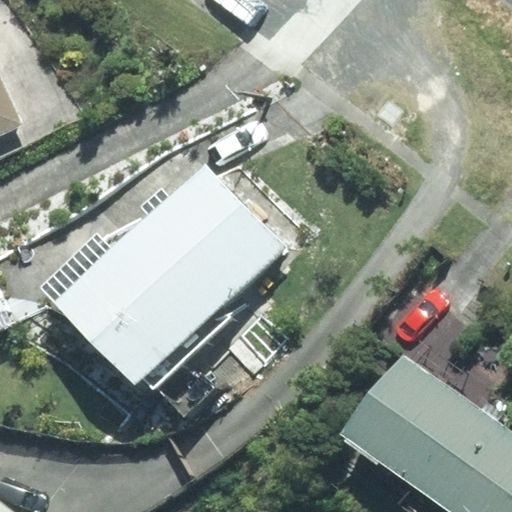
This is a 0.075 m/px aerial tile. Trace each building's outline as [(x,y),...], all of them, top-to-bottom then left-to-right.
[(0,156),(34,139),(0,71),(0,156)] [(212,178),(71,329),(156,409),(297,258),(212,178)] [(0,328),(12,323),(0,297),(0,328)] [(511,511),(511,424),(417,356),(358,440),(461,511),(511,511)] [(0,511),(11,511),(0,503),(0,511)]
